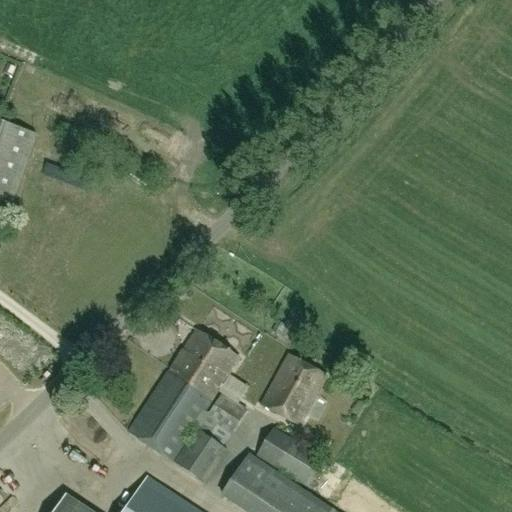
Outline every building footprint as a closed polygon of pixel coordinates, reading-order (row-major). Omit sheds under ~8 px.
[(0,232),(35,136),(0,123),(0,232)] [(223,447),(247,410),(223,394),(209,414),(204,411),(239,358),(197,331),(130,434),(172,461),(173,461),(205,482),(227,449),(223,447)] [(300,427),(327,377),(290,357),(263,407),(300,427)] [(326,461),(274,430),(257,457),(309,489),(326,461)] [(251,457),(224,496),(246,511),(266,511),(287,481),(251,457)] [(195,511),(147,480),(126,511),(195,511)] [(333,511),(287,481),(266,511),(333,511)] [(88,511),(67,498),(57,511),(88,511)]
